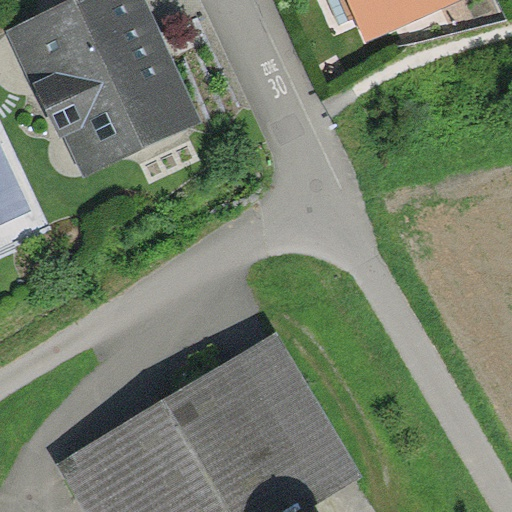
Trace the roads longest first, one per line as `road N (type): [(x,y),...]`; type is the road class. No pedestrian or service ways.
road 1 (track): [(327,192),(511,511)]
road 2 (residential): [(233,0),(296,131)]
